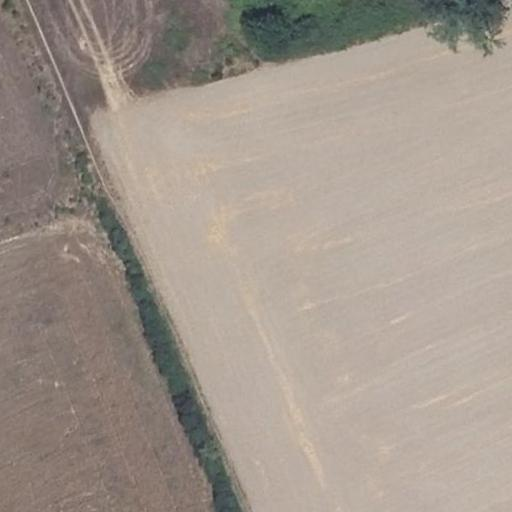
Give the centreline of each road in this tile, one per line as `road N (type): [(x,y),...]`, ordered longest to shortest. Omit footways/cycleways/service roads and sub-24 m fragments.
road 1 (track): [(238,498),(40,47)]
road 2 (track): [(212,0),(127,73),(79,75),(40,47)]
